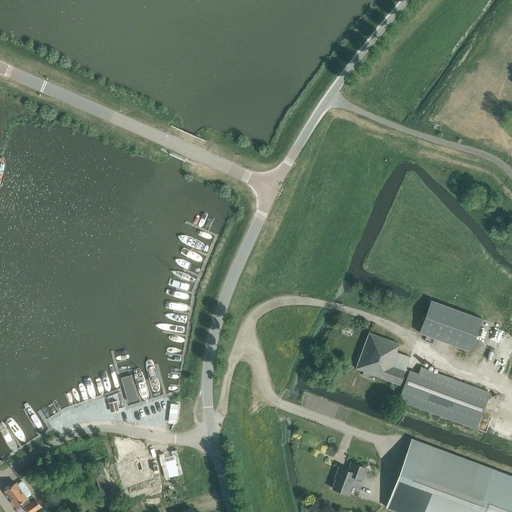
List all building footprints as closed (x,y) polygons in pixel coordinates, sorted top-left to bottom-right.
[(419,336),(471,354),(483,322),(432,304),(419,336)] [(396,352),(399,344),(370,333),(356,368),(364,371),(362,375),(368,377),(370,373),(401,385),(411,357),(396,352)] [(477,430),(491,392),(421,367),(419,373),(410,370),(399,401),(477,430)] [(117,401),(109,403),(111,411),(118,409),(117,401)] [(400,511),(511,511),(511,475),(411,439),(386,507),(400,511)] [(164,452),(158,453),(165,478),(182,473),(176,450),(172,451),(173,454),(165,456),(164,452)] [(151,458),(135,462),(134,459),(112,466),(122,498),(157,487),(152,469),(154,468),(151,458)] [(367,469),(352,463),(349,471),(339,467),(337,475),(338,475),(333,488),(349,495),(355,480),(361,483),(362,480),(363,481),(367,469)] [(94,470),(94,472),(102,496),(104,497),(112,494),(103,469),(101,468),(94,470)] [(29,504),(25,499),(29,496),(29,494),(21,483),(20,483),(16,485),(15,484),(3,492),(14,507),(20,504),(23,508),(23,509),(25,511),(33,511),(39,508),(34,501),(29,504)]
